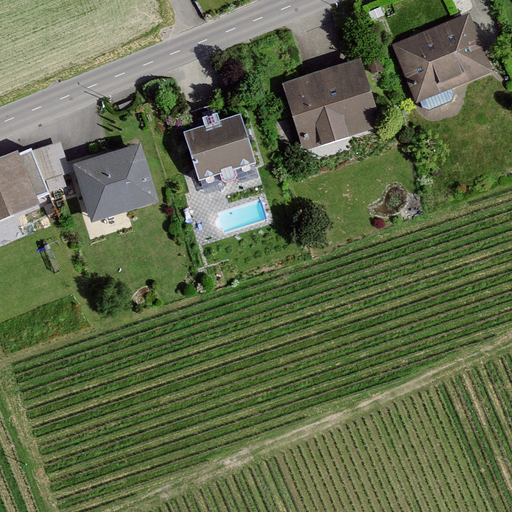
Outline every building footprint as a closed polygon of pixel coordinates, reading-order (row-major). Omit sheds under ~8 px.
[(468,16),(394,46),(417,103),(492,72),(468,16)] [(358,60),(282,84),(303,152),(379,128),(358,60)] [(239,116),(187,133),(202,178),(254,161),(239,116)] [(140,144),(76,164),(95,223),(159,202),(140,144)] [(34,148),(0,160),(0,225),(55,204),(34,148)]
